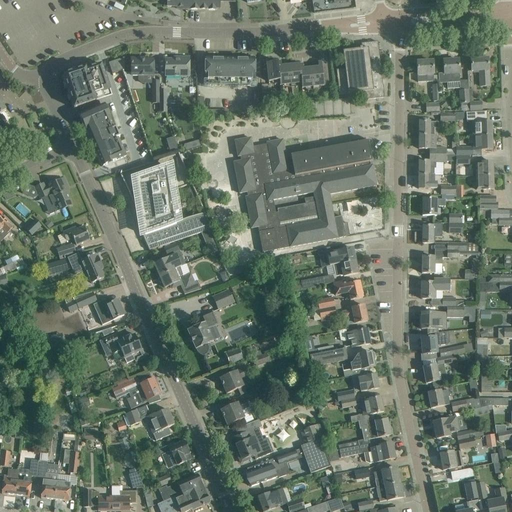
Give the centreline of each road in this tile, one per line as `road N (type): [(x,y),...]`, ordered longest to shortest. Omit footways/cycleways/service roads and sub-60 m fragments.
road 1 (residential): [(399,28),(396,346),(426,511)]
road 2 (tertiary): [(229,511),(73,147)]
road 3 (tertiary): [(46,78),(57,61),(133,32),(323,27)]
